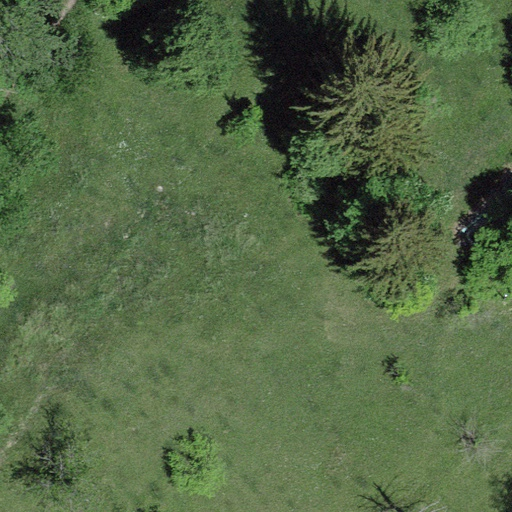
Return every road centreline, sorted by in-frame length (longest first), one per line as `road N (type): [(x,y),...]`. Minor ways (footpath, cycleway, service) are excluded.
road 1 (motorway): [(368,0),(54,511)]
road 2 (motorway): [(348,511),(511,244)]
road 3 (track): [(0,102),(65,0)]
